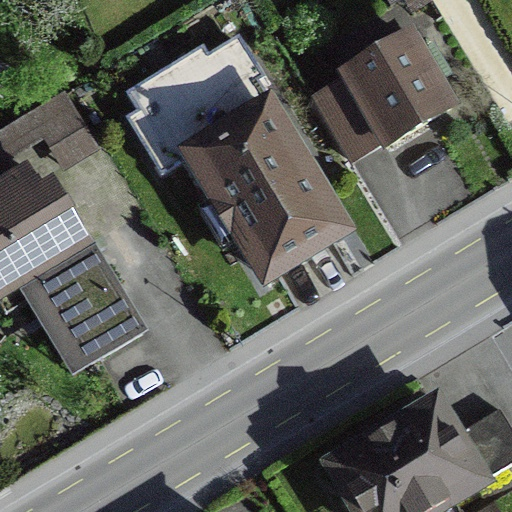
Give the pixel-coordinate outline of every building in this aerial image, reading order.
[(167,175),(190,161),(264,115),(279,105),(238,39),(125,109),(167,175)] [(383,151),(449,112),(408,42),(342,80),(383,151)] [(59,99),(0,135),(0,166),(43,140),(60,169),(90,152),(59,99)] [(338,236),(264,115),(190,161),(263,281),(338,236)] [(88,368),(139,337),(50,189),(38,197),(26,177),(0,192),(0,317),(3,322),(44,296),(88,368)] [(451,511),(448,505),(478,487),(451,441),(433,411),(331,472),(354,511),(451,511)] [(511,438),(497,414),(451,441),(478,487),(511,466),(511,438)]
